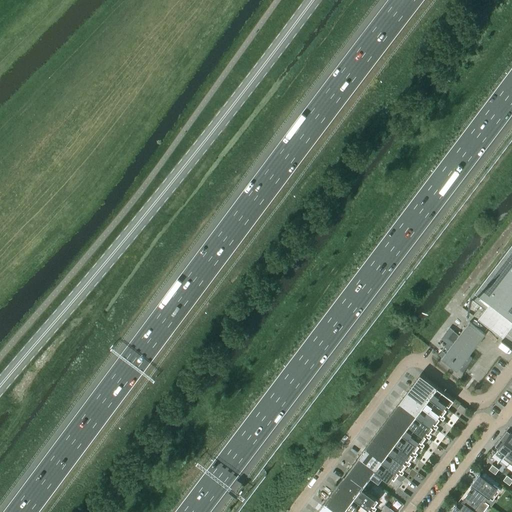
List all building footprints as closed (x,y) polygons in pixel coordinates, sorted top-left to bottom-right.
[(511,242),(470,297),(485,309),(478,318),(502,337),(506,332),(511,336),(511,242)] [(485,334),(469,322),(459,335),(453,330),(447,338),(453,343),(437,363),(459,380),(463,376),(462,375),(462,374),(463,373),(463,372),(472,358),(468,355),(485,334)] [(430,396),(437,387),(437,386),(421,374),(413,383),(430,396)] [(424,405),(427,400),(430,396),(413,383),(407,392),(424,405)] [(437,387),(430,396),(435,400),(444,406),(446,403),(449,405),(454,399),(437,387)] [(407,392),(400,401),(417,414),(420,410),(424,405),(407,392)] [(424,405),(428,409),(437,415),(439,412),(442,414),(447,408),(444,406),(435,400),(432,404),(427,400),(424,405)] [(410,423),(413,419),(417,414),(400,401),(393,411),(410,423)] [(417,414),(422,418),(430,424),(433,421),(435,423),(440,417),(437,415),(428,409),(425,413),(420,410),(417,414)] [(393,411),(386,420),(403,432),(406,428),(410,423),(393,411)] [(410,423),(415,427),(423,433),(424,433),(426,430),(428,432),(433,426),(430,424),(422,418),(419,422),(413,419),(410,423)] [(396,442),(400,437),(403,432),(386,420),(379,429),(396,442)] [(403,432),(408,436),(417,443),(417,442),(419,440),(422,442),(426,435),(424,433),(423,433),(415,427),(412,432),(406,428),(403,432)] [(379,429),(372,438),(389,451),(393,446),(396,442),(379,429)] [(502,457),(511,444),(511,432),(510,431),(503,442),(501,440),(497,445),(499,447),(495,452),(502,457)] [(419,444),(417,442),(417,443),(408,436),(405,440),(400,437),(396,442),(401,445),(410,452),(410,451),(412,449),(415,451),(419,444)] [(372,438),(366,447),(383,460),(386,455),(389,451),(372,438)] [(511,444),(502,457),(510,463),(511,459),(511,444)] [(389,451),(394,454),(403,461),(405,458),(408,460),(413,453),(410,451),(410,452),(401,445),(398,450),(393,446),(389,451)] [(376,469),(379,464),(383,460),(366,447),(359,456),(376,469)] [(383,460),(387,463),(396,470),(398,467),(401,469),(406,463),(403,461),(394,454),(391,458),(386,455),(383,460)] [(369,478),(375,469),(376,469),(359,456),(352,465),(369,478)] [(399,472),(396,470),(387,463),(384,468),(379,464),(376,469),(375,469),(387,479),(388,478),(389,480),(392,476),(394,478),(399,472)] [(362,487),(369,478),(352,465),(345,474),(362,487)] [(500,488),(480,473),(479,472),(471,483),(471,484),(472,484),(476,486),(472,491),(472,492),(484,501),(485,501),(489,495),(493,498),(500,488)] [(355,496),(362,487),(345,474),(338,484),(355,496)] [(338,484),(331,493),(348,505),(352,501),(355,496),(338,484)] [(355,496),(360,500),(369,506),(371,503),(374,505),(378,499),(362,487),(355,496)] [(484,501),(472,492),(472,491),(470,490),(466,495),(465,493),(461,498),(463,499),(462,500),(464,502),(461,507),(460,507),(466,511),(476,511),(478,510),(480,511),(482,511),(489,504),(485,501),(484,501)] [(348,505),(331,493),(325,502),(338,511),(343,511),(345,510),(348,505)] [(369,506),(360,500),(357,504),(352,501),(348,505),(353,509),(357,511),(368,511),(372,508),(369,506)] [(319,511),(338,511),(325,502),(318,511),(319,511)] [(466,511),(460,507),(461,507),(456,504),(457,503),(456,503),(449,511),(466,511)]
